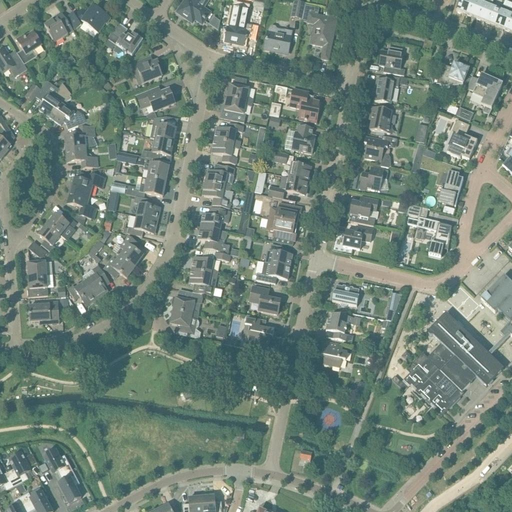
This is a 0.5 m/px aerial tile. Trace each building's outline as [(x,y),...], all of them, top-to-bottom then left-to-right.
[(208,13),(202,9),(208,0),(191,0),(191,1),(189,0),(186,0),(179,10),(183,12),(182,14),(187,17),(185,20),(192,24),(195,20),(202,25),(206,19),(204,18),(208,13)] [(255,0),(254,10),(262,12),(264,0),(255,0)] [(460,0),(456,12),(466,16),(472,0),(460,0)] [(473,0),(472,0),(466,16),(475,20),(482,4),(473,0)] [(486,0),(483,0),(482,4),(475,20),(485,23),(491,7),(493,3),(486,0)] [(301,20),(304,4),(294,2),(291,18),(301,20)] [(67,18),(75,31),(81,27),(80,24),(81,23),(98,35),(105,24),(106,25),(111,19),(93,6),(87,14),(82,11),(74,16),(73,14),(67,18)] [(491,7),(485,23),(494,27),(501,11),(491,7)] [(501,11),(494,27),(504,31),(510,15),(511,10),(502,7),(501,11)] [(259,32),(261,19),(248,16),(249,11),(233,8),(229,29),(227,28),(224,43),(243,47),(246,32),(244,32),(245,29),(259,32)] [(68,36),(73,32),(61,14),(51,20),(52,22),(44,27),(45,28),(42,30),(46,37),(48,35),(54,45),(68,36)] [(314,26),(310,45),(324,48),(321,61),(328,62),(336,21),(309,15),(307,24),(314,26)] [(127,31),(118,25),(111,35),(120,41),(116,47),(126,54),(125,55),(126,56),(127,54),(132,58),(143,42),(132,35),(130,38),(125,35),(127,31)] [(272,27),(270,29),(268,31),(266,42),(264,43),(263,48),(265,48),(264,51),(273,53),(273,51),(288,54),(292,32),(284,31),(283,37),(276,35),(277,33),(276,30),(275,28),(272,27)] [(17,56),(20,59),(24,66),(37,58),(33,52),(41,47),(33,35),(25,40),(24,38),(17,43),(23,52),(17,56)] [(422,52),(429,54),(432,44),(425,41),(422,52)] [(382,52),(379,67),(384,68),(383,74),(404,78),(405,72),(400,71),(402,56),(401,56),(397,55),(398,50),(389,49),(388,53),(382,52)] [(0,71),(3,76),(9,71),(15,79),(27,71),(24,66),(20,59),(13,64),(4,51),(0,53),(0,71)] [(71,57),(64,61),(68,66),(74,62),(71,57)] [(147,60),(131,66),(136,79),(140,77),(143,85),(161,78),(158,70),(160,69),(157,63),(153,64),(149,66),(147,60)] [(468,71),(454,65),(452,69),(441,65),(441,64),(440,64),(436,86),(437,86),(437,85),(440,86),(444,86),(447,86),(450,85),(453,84),(456,83),(457,83),(463,85),(468,71)] [(472,79),(467,91),(473,94),(472,95),(484,100),(481,106),(486,109),(485,112),(490,115),(495,102),(503,86),(481,76),(479,82),(472,79)] [(376,95),(375,102),(391,105),(394,88),(398,89),(400,79),(385,77),(384,82),(377,80),(375,89),(377,89),(376,95)] [(228,91),(227,99),(252,104),(253,101),(247,99),(249,90),(255,92),(257,83),(247,81),(235,79),(233,87),(231,86),(229,86),(228,91)] [(45,100),(43,104),(44,105),(39,112),(50,119),(55,112),(58,114),(63,107),(66,104),(71,101),(68,97),(69,96),(61,85),(58,90),(47,83),(38,95),(45,100)] [(25,98),(32,103),(40,91),(34,87),(25,98)] [(276,87),(274,94),(286,96),(287,89),(276,87)] [(154,91),(137,98),(141,110),(151,106),(154,114),(174,105),(169,92),(156,97),(154,91)] [(307,100),(308,94),(293,91),(289,108),(301,111),(298,121),(316,125),(321,102),(307,100)] [(252,104),(227,99),(226,104),(224,112),(234,114),(243,116),(245,107),(251,108),(252,104)] [(442,110),(443,102),(436,100),(434,107),(442,110)] [(234,114),(224,112),(226,104),(222,103),(219,119),(232,121),(234,114)] [(281,105),(272,103),(269,116),(278,118),(281,105)] [(55,112),(50,119),(60,127),(63,123),(66,125),(68,131),(78,127),(87,124),(85,121),(84,117),(77,112),(66,104),(63,107),(58,114),(55,112)] [(455,115),(457,110),(449,107),(447,112),(455,115)] [(371,122),(369,131),(376,132),(376,136),(384,138),(384,134),(390,135),(392,128),(389,127),(391,113),(371,109),(370,117),(372,117),(371,122)] [(150,140),(155,141),(173,144),(176,131),(165,128),(167,118),(154,119),(150,140)] [(270,119),(268,125),(273,126),(277,127),(279,121),(270,119)] [(457,122),(452,133),(455,134),(447,155),(460,161),(461,159),(469,162),(477,143),(465,137),(469,127),(457,122)] [(14,139),(4,123),(1,126),(9,139),(6,143),(0,138),(0,153),(4,157),(12,148),(9,146),(14,139)] [(228,131),(217,128),(214,141),(240,147),(240,143),(234,142),(236,133),(242,134),(243,128),(230,125),(228,131)] [(263,144),(266,128),(260,127),(257,143),(263,144)] [(65,138),(66,151),(86,149),(98,148),(94,138),(95,138),(94,128),(79,130),(79,137),(65,138)] [(286,143),(285,151),(292,152),(311,156),(314,144),(315,138),(311,137),(313,131),(299,128),(297,134),(296,134),(294,144),(286,143)] [(389,143),(365,138),(364,146),(367,146),(364,160),(380,163),(380,168),(388,170),(390,168),(390,159),(388,156),(389,155),(390,152),(389,150),(387,150),(389,143)] [(170,158),(173,144),(155,141),(152,154),(147,153),(146,159),(152,160),(158,162),(159,156),(170,158)] [(211,154),(213,155),(223,157),(222,163),(236,166),(237,159),(231,158),(233,149),(239,150),(240,147),(214,141),(211,154)] [(86,155),(86,149),(66,151),(67,164),(82,163),(82,170),(97,169),(97,159),(92,160),(91,157),(90,156),(89,155),(86,155)] [(148,180),(165,183),(168,169),(151,165),(152,160),(146,159),(118,154),(117,162),(144,168),(143,171),(149,173),(148,180)] [(287,157),(273,154),(271,162),(285,165),(287,157)] [(258,165),(259,157),(252,156),(250,164),(258,165)] [(502,168),(511,177),(511,160),(510,159),(502,168)] [(448,166),(437,162),(435,169),(446,173),(448,166)] [(214,172),(208,171),(205,184),(230,189),(235,170),(215,166),(214,172)] [(291,166),(289,179),(307,183),(310,169),(291,166)] [(371,169),(369,176),(362,174),(359,189),(379,193),(382,180),(386,181),(388,172),(371,169)] [(442,186),(438,202),(453,207),(457,191),(459,192),(459,193),(459,194),(463,180),(458,179),(459,176),(449,173),(445,187),(442,186)] [(410,174),(409,181),(416,183),(417,176),(411,174),(410,174)] [(74,180),(70,192),(90,198),(92,187),(102,190),(105,180),(90,176),(88,184),(74,180)] [(307,183),(289,179),(286,193),(304,197),(307,183)] [(165,183),(148,180),(146,187),(140,186),(139,193),(162,198),(165,183)] [(112,184),(110,193),(124,196),(126,187),(112,184)] [(230,189),(205,184),(202,197),(214,199),(212,207),(230,211),(232,203),(234,194),(230,193),(230,189)] [(256,186),(254,194),(262,196),(264,188),(256,186)] [(269,197),(282,200),(284,192),(270,189),(269,197)] [(87,208),(90,198),(70,192),(67,205),(81,209),(79,217),(93,221),(96,211),(87,208)] [(249,214),(252,193),(245,192),(241,213),(249,214)] [(111,194),(109,201),(118,203),(119,196),(111,194)] [(140,206),(137,218),(157,223),(160,210),(147,207),(148,201),(135,198),(134,204),(140,206)] [(373,228),(374,228),(375,221),(369,219),(370,212),(376,213),(378,202),(360,198),(359,204),(352,203),(349,216),(355,217),(354,224),(373,228)] [(277,211),(274,210),(273,210),(272,210),(272,211),(271,211),(271,212),(270,212),(269,220),(294,225),(296,215),(301,216),(302,210),(279,205),(278,211),(277,211)] [(447,235),(449,226),(420,219),(422,209),(409,206),(405,220),(418,223),(417,228),(437,233),(434,245),(431,245),(428,257),(441,260),(443,248),(447,249),(447,253),(448,253),(450,235),(449,236),(447,235)] [(209,216),(203,215),(200,228),(220,232),(222,223),(228,225),(230,213),(210,209),(209,216)] [(245,235),(248,214),(241,213),(237,234),(245,235)] [(47,226),(60,237),(69,227),(72,230),(76,225),(66,216),(62,221),(56,216),(47,226)] [(154,235),(157,223),(137,218),(134,230),(128,229),(128,230),(124,229),(123,234),(139,238),(141,232),(154,235)] [(269,231),(270,231),(273,232),(272,238),(295,243),(296,236),(292,236),(294,225),(269,220),(267,228),(267,229),(268,229),(268,230),(269,231)] [(60,237),(47,226),(39,237),(45,242),(41,246),(52,255),(56,250),(52,247),(60,237)] [(343,248),(359,252),(361,242),(370,244),(373,231),(356,227),(355,234),(346,232),(343,248)] [(200,228),(198,241),(206,243),(204,250),(216,252),(215,254),(224,255),(228,256),(230,247),(223,246),(224,242),(218,241),(220,232),(200,228)] [(255,230),(247,228),(245,236),(253,237),(255,230)] [(392,233),(389,246),(397,248),(400,234),(392,233)] [(116,255),(120,258),(135,269),(143,258),(136,252),(140,247),(128,239),(116,255)] [(96,240),(87,253),(97,266),(100,261),(95,257),(96,257),(105,246),(104,246),(98,241),(96,240)] [(41,260),(46,254),(33,243),(28,250),(41,260)] [(266,255),(264,264),(271,265),(290,269),(292,257),(281,255),(283,248),(271,246),(269,255),(266,255)] [(229,263),(230,257),(215,254),(214,260),(229,263)] [(135,269),(120,258),(116,263),(112,261),(104,271),(115,280),(119,275),(127,280),(135,269)] [(194,258),(191,271),(217,277),(218,273),(212,272),(214,262),(194,258)] [(28,278),(46,277),(52,276),(51,263),(27,265),(28,278)] [(257,275),(255,282),(275,286),(276,279),(287,281),(290,269),(271,265),(264,264),(262,276),(257,275)] [(99,270),(93,273),(92,271),(82,278),(83,280),(85,284),(97,300),(107,293),(105,290),(110,286),(99,270)] [(189,284),(194,286),(192,294),(203,296),(213,298),(217,277),(191,271),(189,284)] [(29,290),(27,290),(28,299),(42,298),(48,298),(47,290),(53,289),(52,276),(46,277),(28,278),(29,290)] [(506,342),(511,337),(511,338),(511,284),(504,277),(481,301),(495,315),(498,312),(510,324),(500,335),(506,342)] [(86,308),(97,300),(85,284),(75,290),(73,287),(67,291),(74,300),(78,297),(86,308)] [(353,290),(353,289),(343,287),(343,288),(336,286),(335,292),(334,292),(332,303),(356,308),(359,297),(358,297),(359,291),(353,290)] [(269,292),(253,288),(250,303),(260,305),(259,313),(277,317),(280,303),(267,300),(269,292)] [(65,297),(65,290),(57,290),(58,298),(65,297)] [(201,305),(203,296),(192,294),(190,293),(188,302),(175,299),(173,313),(198,318),(199,314),(193,313),(195,304),(201,305)] [(402,297),(400,297),(392,295),(391,295),(386,322),(389,323),(391,323),(402,297)] [(30,324),(39,323),(40,326),(59,325),(58,304),(49,304),(49,307),(29,308),(30,324)] [(68,311),(71,317),(77,313),(73,307),(68,311)] [(176,336),(199,341),(201,334),(195,331),(197,330),(198,328),(199,325),(198,323),(197,321),(198,318),(173,313),(170,326),(178,327),(176,336)] [(328,321),(326,332),(333,334),(331,340),(345,343),(347,336),(344,335),(345,332),(346,332),(347,330),(345,330),(346,325),(360,328),(361,320),(355,319),(354,320),(332,315),(331,321),(328,321)] [(475,343),(475,342),(449,317),(448,318),(446,315),(428,333),(428,334),(428,335),(428,336),(429,337),(430,337),(431,337),(432,337),(441,345),(427,359),(422,354),(406,371),(410,375),(403,381),(409,387),(411,386),(417,391),(415,393),(419,397),(421,395),(426,400),(425,402),(429,406),(431,404),(436,410),(435,411),(441,418),(464,395),(462,393),(476,379),(486,388),(503,371),(492,360),(491,361),(487,356),(488,356),(475,343)] [(247,340),(246,345),(255,347),(256,343),(268,346),(270,338),(272,339),(274,332),(259,329),(261,321),(246,318),(245,326),(243,339),(247,340)] [(225,339),(227,328),(218,327),(216,338),(225,339)] [(343,347),(329,344),(324,343),(323,343),(324,344),(323,349),(322,349),(321,357),(324,358),(322,366),(340,370),(342,361),(345,362),(347,354),(342,353),(343,347)] [(392,381),(404,393),(407,389),(395,378),(392,381)] [(358,385),(354,394),(359,396),(362,397),(367,386),(366,386),(363,384),(361,384),(358,385)] [(185,398),(196,395),(194,388),(183,392),(185,398)] [(234,442),(244,443),(244,435),(234,435),(234,442)] [(57,473),(59,478),(72,471),(64,457),(60,460),(56,451),(43,458),(52,475),(57,473)] [(301,452),(301,454),(299,461),(310,463),(312,454),(301,452)] [(14,471),(7,474),(15,489),(16,488),(28,481),(25,475),(28,473),(30,472),(28,468),(21,455),(9,462),(14,471)] [(45,464),(39,467),(43,474),(48,471),(45,464)] [(72,471),(59,478),(62,483),(58,486),(69,506),(81,499),(75,488),(79,486),(72,471)] [(0,472),(0,488),(3,487),(6,492),(3,494),(3,495),(15,489),(7,474),(2,477),(1,474),(0,472)] [(25,492),(21,486),(16,489),(20,495),(25,492)] [(28,494),(21,498),(28,511),(33,511),(35,511),(51,511),(49,507),(50,506),(46,499),(45,500),(43,497),(42,494),(39,489),(29,495),(28,494)] [(28,511),(21,498),(13,502),(16,508),(7,511),(28,511)] [(214,498),(201,499),(202,511),(221,511),(222,508),(215,509),(214,498)] [(202,511),(201,499),(189,500),(190,511),(183,511),(202,511)]
